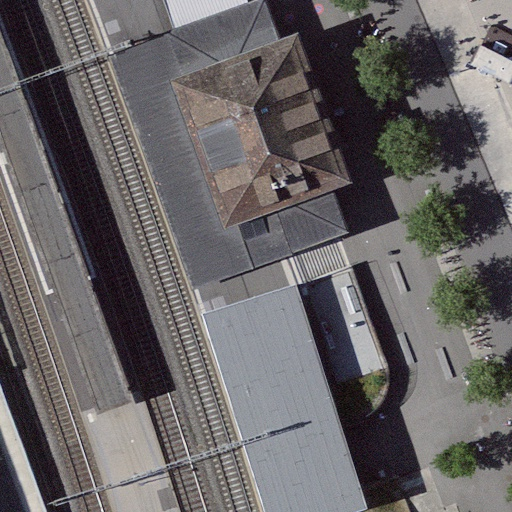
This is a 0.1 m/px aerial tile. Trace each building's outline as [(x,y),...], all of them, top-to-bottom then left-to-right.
[(247,0),(165,0),(177,33),(250,7),(247,0)] [(278,46),(262,3),(250,7),(177,33),(190,71),(170,79),(224,231),(241,225),(254,262),(295,247),(347,229),(332,185),(345,180),(295,40),(278,46)] [(0,23),(0,141),(99,415),(133,403),(0,23)] [(190,71),(177,33),(112,57),(194,290),(297,255),(295,247),(254,262),(241,225),(224,231),(170,79),(190,71)] [(336,511),(363,504),(294,288),(203,317),(265,511),(336,511)]
